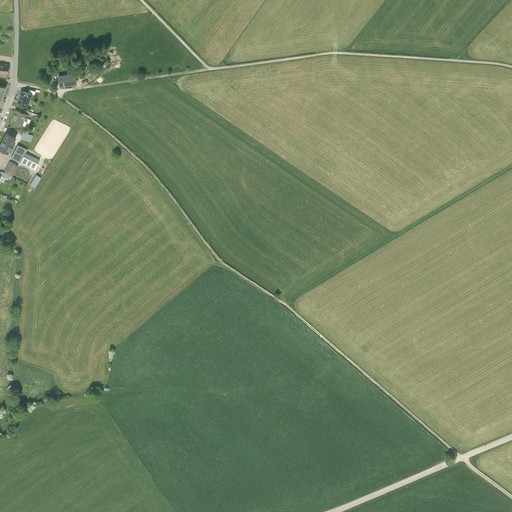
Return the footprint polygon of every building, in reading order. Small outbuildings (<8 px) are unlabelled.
[(8,64),(0,63),(0,72),(7,74),(8,64)] [(65,75),(66,79),(67,85),(76,84),(74,74),(65,75)] [(27,105),(31,94),(28,93),(21,91),(18,102),(27,105)] [(24,127),(29,115),(23,113),(15,111),(11,123),(24,127)] [(6,132),(3,139),(12,144),(15,137),(6,132)] [(23,132),(21,138),(31,142),(33,135),(28,134),(23,132)] [(11,146),(12,144),(3,139),(0,144),(0,148),(7,153),(9,150),(11,151),(13,147),(11,146)] [(11,157),(20,162),(26,152),(27,150),(18,145),(11,157)] [(40,160),(26,152),(20,162),(35,170),(40,160)] [(9,161),(4,172),(10,175),(12,176),(18,165),(9,161)] [(37,173),(30,184),(35,187),(42,176),(37,173)] [(34,188),(27,184),(20,196),(27,200),(34,188)]
